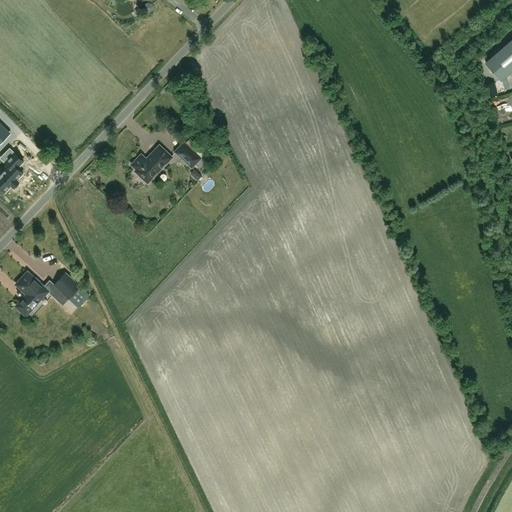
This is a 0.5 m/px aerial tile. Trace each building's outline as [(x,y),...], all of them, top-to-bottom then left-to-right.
[(511,70),(511,38),(485,62),(501,80),(511,70)] [(495,82),(485,85),(488,97),(498,94),(495,82)] [(0,122),(0,142),(10,132),(0,122)] [(201,158),(184,142),(175,151),(192,167),(201,158)] [(152,178),(152,177),(160,168),(161,169),(172,157),(159,145),(150,155),(147,159),(141,154),(131,164),(138,171),(138,174),(142,177),(145,177),(149,181),(152,178)] [(10,165),(0,175),(0,185),(8,193),(25,174),(20,168),(25,162),(16,153),(15,153),(11,150),(3,159),(10,165)] [(48,291),(46,289),(40,283),(40,281),(36,277),(35,278),(28,271),(16,284),(26,294),(27,294),(28,293),(38,302),(48,291)] [(63,304),(68,298),(80,286),(65,272),(54,285),(58,289),(53,295),(63,304)] [(78,307),(89,295),(80,286),(68,298),(78,307)] [(27,294),(26,294),(27,294),(16,306),(26,315),(38,302),(28,293),(27,294)]
